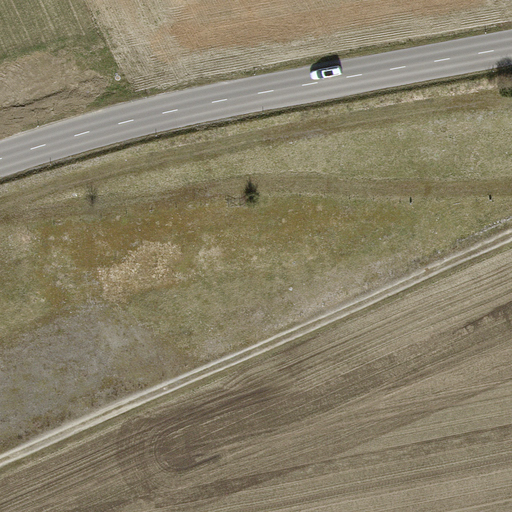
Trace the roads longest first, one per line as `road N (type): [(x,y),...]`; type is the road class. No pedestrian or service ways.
road 1 (track): [(511,235),(0,459)]
road 2 (secondary): [(0,159),(215,101),(511,45)]
